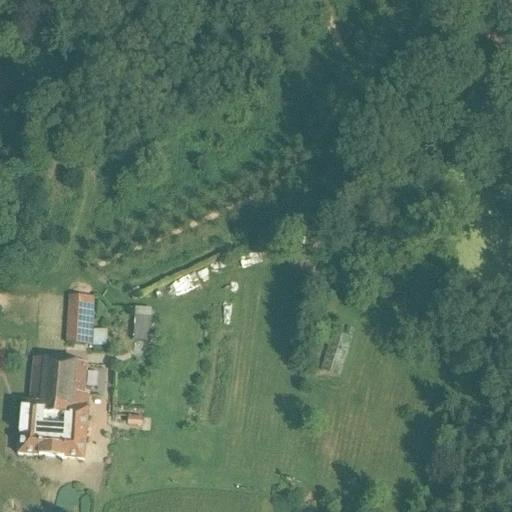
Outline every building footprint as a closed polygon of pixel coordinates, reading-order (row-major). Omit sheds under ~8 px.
[(189,312),(216,297),(208,283),(181,298),(189,312)] [(113,319),(113,305),(94,304),(94,299),(68,297),(65,345),(92,346),(94,318),(113,319)] [(150,343),(151,310),(135,310),(134,343),(150,343)] [(351,339),(353,331),(348,329),(345,337),(332,333),(320,371),(339,377),(351,339)] [(107,332),(93,331),(92,347),(106,348),(107,332)] [(84,462),(90,396),(84,396),(87,364),(34,359),(30,403),(23,403),(20,437),(21,437),(19,455),(38,457),(38,458),(58,460),(65,460),(84,462)]
